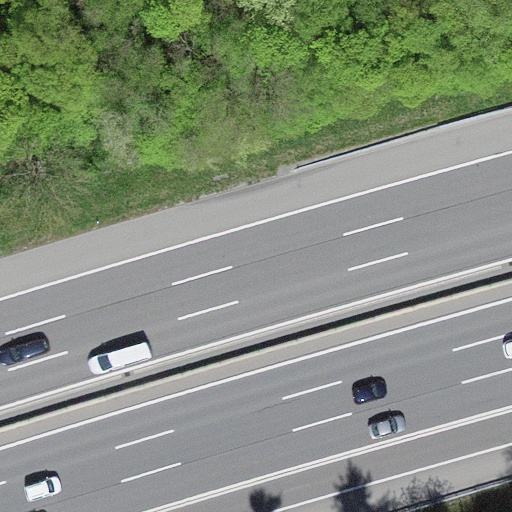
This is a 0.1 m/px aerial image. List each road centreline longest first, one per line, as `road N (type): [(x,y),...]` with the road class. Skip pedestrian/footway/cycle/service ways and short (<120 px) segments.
road 1 (motorway): [(0,502),(511,351)]
road 2 (motorway): [(511,205),(0,354)]
road 3 (motorway): [(167,511),(511,352)]
